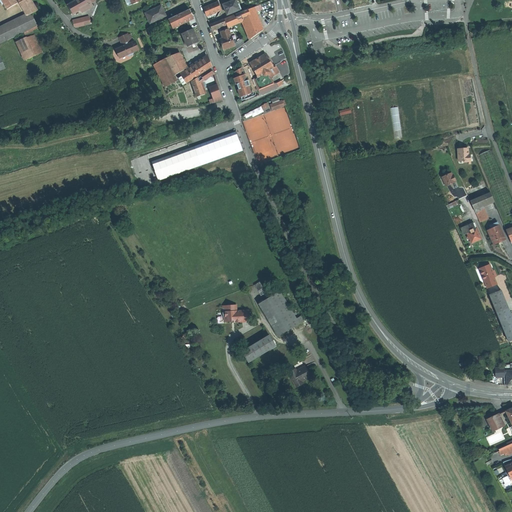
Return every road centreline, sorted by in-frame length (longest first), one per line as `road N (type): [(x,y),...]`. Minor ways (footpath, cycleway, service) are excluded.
road 1 (tertiary): [(28,511),(64,468),(101,448),(230,418),(404,408)]
road 2 (secondary): [(288,24),(349,272),(376,323),(419,367)]
road 3 (unclassified): [(421,389),(368,370),(348,349),(256,172)]
road 4 (track): [(256,172),(89,206),(0,235)]
road 5 (track): [(230,101),(42,144),(0,145)]
road 6 (track): [(490,132),(467,0)]
